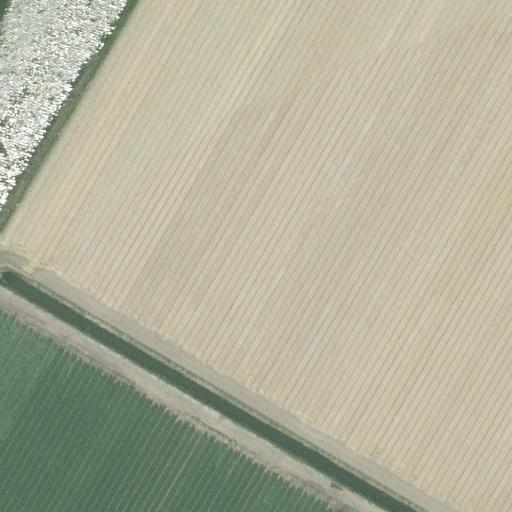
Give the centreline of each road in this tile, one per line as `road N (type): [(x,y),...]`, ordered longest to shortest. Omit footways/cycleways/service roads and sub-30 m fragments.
road 1 (track): [(0,260),(23,265),(443,511)]
road 2 (track): [(0,293),(367,511)]
